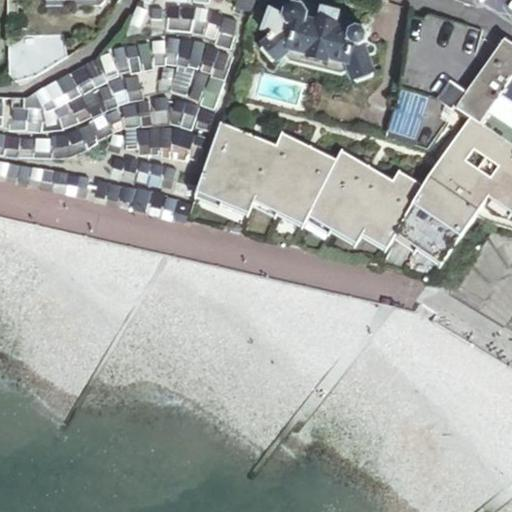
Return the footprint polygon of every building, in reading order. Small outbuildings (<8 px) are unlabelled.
[(6,0),(8,15),(18,14),(16,0),(6,0)] [(44,0),(44,7),(100,11),(101,0),(44,0)] [(155,13),(161,3),(156,0),(140,0),(138,3),(151,11),(155,13)] [(174,19),(186,14),(179,0),(178,0),(168,5),(174,19)] [(179,0),(186,14),(197,9),(193,0),(179,0)] [(200,0),(200,8),(212,9),(213,0),(200,0)] [(219,0),(217,9),(229,13),(232,0),(219,0)] [(232,0),(229,13),(240,16),(244,0),(232,0)] [(244,0),(240,16),(252,20),(257,4),(245,0),(244,0)] [(132,13),(145,21),(151,11),(138,3),(132,13)] [(381,79),(382,71),(369,44),(374,42),(374,37),(371,28),(345,22),(347,13),(327,8),(324,18),(312,15),(308,9),(302,7),(296,9),(294,17),(275,10),(266,35),(279,39),(270,47),(270,55),(281,65),(288,64),(297,54),(316,59),(314,66),(334,70),(336,63),(355,67),(361,81),(370,84),(381,79)] [(463,109),(467,103),(511,42),(511,34),(496,25),(478,22),(420,7),(408,89),(439,95),(448,97),(463,109)] [(154,19),(162,29),(172,21),(164,11),(154,19)] [(138,31),(145,21),(132,13),(126,23),(138,31)] [(152,37),(162,29),(154,19),(144,27),(152,37)] [(142,45),(152,37),(144,27),(138,31),(134,35),(142,45)] [(40,78),(69,61),(65,37),(57,33),(29,35),(11,50),(14,75),(20,84),(40,78)] [(125,42),(133,52),(142,45),(134,35),(125,42)] [(182,56),(194,57),(196,37),(184,36),(182,56)] [(194,57),(205,58),(208,39),(196,37),(194,57)] [(205,58),(218,60),(220,40),(208,39),(205,58)] [(163,60),(176,58),(173,40),(160,42),(163,60)] [(218,60),(230,61),(232,41),(220,40),(218,60)] [(151,62),(163,60),(160,42),(148,44),(151,62)] [(480,113),(493,122),(511,95),(511,42),(467,103),(480,113)] [(138,71),(150,66),(142,49),(131,54),(138,71)] [(127,76),(138,71),(131,54),(119,59),(127,76)] [(116,81),(127,76),(119,59),(109,63),(116,81)] [(104,86),(116,81),(109,63),(97,68),(104,86)] [(91,95),(102,91),(95,73),(84,78),(91,95)] [(80,99),(91,95),(84,78),(73,82),(80,99)] [(177,96),(192,95),(191,78),(176,79),(177,96)] [(195,94),(209,97),(213,81),(198,78),(195,94)] [(162,97),(177,96),(176,79),(161,80),(162,97)] [(209,97),(223,100),(227,84),(213,81),(209,97)] [(68,104),(80,99),(73,82),(61,86),(68,104)] [(56,108),(68,104),(61,86),(49,91),(56,108)] [(121,106),(134,102),(129,86),(117,90),(121,106)] [(401,110),(432,119),(439,95),(408,89),(401,110)] [(108,109),(121,106),(117,90),(104,93),(108,109)] [(96,113),(108,109),(104,93),(92,97),(96,113)] [(39,112),(51,111),(48,94),(37,96),(39,112)] [(511,95),(493,122),(511,135),(511,95)] [(26,114),(39,112),(37,96),(24,97),(26,114)] [(185,112),(199,114),(201,98),(187,96),(185,112)] [(0,115),(10,116),(10,97),(0,97),(0,115)] [(167,115),(181,114),(180,98),(165,99),(167,115)] [(199,114),(210,115),(212,100),(201,98),(199,114)] [(153,118),(167,115),(165,99),(151,101),(153,118)] [(210,115),(220,117),(222,101),(212,100),(210,115)] [(80,121),(92,116),(86,102),(75,107),(80,121)] [(69,126),(80,121),(75,107),(63,111),(69,126)] [(394,134),(424,142),(432,119),(401,110),(394,134)] [(58,130),(69,126),(63,111),(52,116),(58,130)] [(489,200),(511,217),(511,135),(493,122),(480,113),(429,178),(478,214),(489,200)] [(37,133),(50,133),(49,118),(37,119),(37,133)] [(96,137),(107,132),(101,118),(90,122),(96,137)] [(12,134),(25,133),(25,119),(12,119),(12,134)] [(25,133),(37,133),(37,119),(25,119),(25,133)] [(84,141),(96,137),(90,122),(78,127),(84,141)] [(161,138),(172,138),(173,123),(161,122),(161,138)] [(188,137),(200,140),(204,125),(192,122),(188,137)] [(172,138),(185,139),(186,123),(173,123),(172,138)] [(145,141),(157,139),(155,124),(143,126),(145,141)] [(441,269),(478,214),(429,178),(425,186),(400,172),(394,181),(344,150),(337,161),(286,135),(280,149),(223,125),(199,196),(252,218),(256,207),(303,229),(308,221),(356,249),(364,237),(388,252),(396,239),(441,269)] [(200,140),(211,143),(215,127),(204,125),(200,140)] [(133,143),(145,141),(143,126),(131,127),(133,143)] [(71,146),(84,141),(78,127),(66,132),(71,146)] [(118,148),(131,145),(127,130),(114,134),(118,148)] [(61,150),(71,146),(66,132),(55,136),(61,150)] [(0,151),(5,152),(8,135),(0,133),(0,151)] [(105,151),(118,148),(114,134),(102,137),(105,151)] [(12,154),(16,155),(20,138),(8,135),(5,152),(12,154)] [(23,154),(35,154),(35,139),(23,139),(23,154)] [(35,154),(47,154),(47,139),(35,139),(35,154)] [(0,171),(8,173),(12,154),(5,152),(0,151),(0,171)] [(96,172),(108,175),(113,155),(101,153),(96,172)] [(8,173),(20,176),(24,156),(16,155),(12,154),(8,173)] [(108,175),(121,178),(126,158),(113,155),(108,175)] [(20,176),(31,179),(35,159),(24,156),(20,176)] [(121,178),(133,180),(137,160),(126,158),(121,178)] [(31,179),(44,181),(48,162),(35,159),(31,179)] [(133,180),(146,183),(150,163),(137,160),(133,180)] [(44,181),(57,184),(61,165),(48,162),(44,181)] [(146,183),(158,186),(163,166),(150,163),(146,183)] [(57,184),(69,187),(73,167),(61,165),(57,184)] [(158,186),(170,188),(175,169),(163,166),(158,186)] [(69,187),(80,189),(85,170),(73,167),(69,187)] [(170,188),(182,191),(186,171),(175,169),(170,188)] [(182,191),(193,193),(197,173),(186,171),(182,191)] [(92,193),(104,196),(108,175),(96,172),(92,193)] [(104,196),(117,198),(121,178),(108,175),(104,196)] [(117,198),(129,201),(133,180),(121,178),(117,198)] [(129,201),(141,204),(146,183),(133,180),(129,201)] [(141,204),(154,206),(158,186),(146,183),(141,204)] [(154,206),(166,209),(170,188),(158,186),(154,206)] [(166,209),(178,211),(182,191),(170,188),(166,209)] [(178,211),(188,214),(193,193),(182,191),(178,211)]
